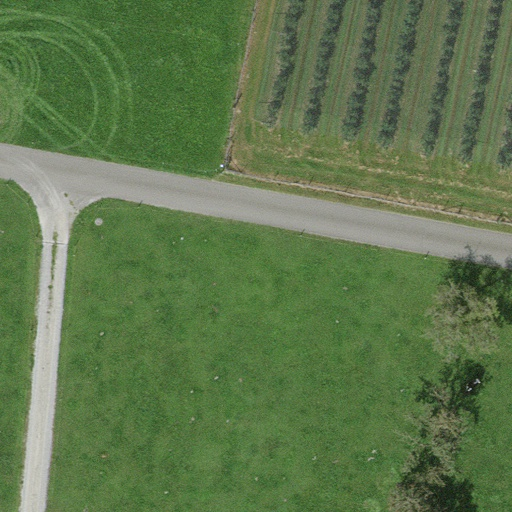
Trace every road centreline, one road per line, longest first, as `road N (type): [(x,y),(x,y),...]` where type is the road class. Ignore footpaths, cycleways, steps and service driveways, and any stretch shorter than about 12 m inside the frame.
road 1 (unclassified): [(0,160),(511,253)]
road 2 (track): [(34,511),(60,171)]
